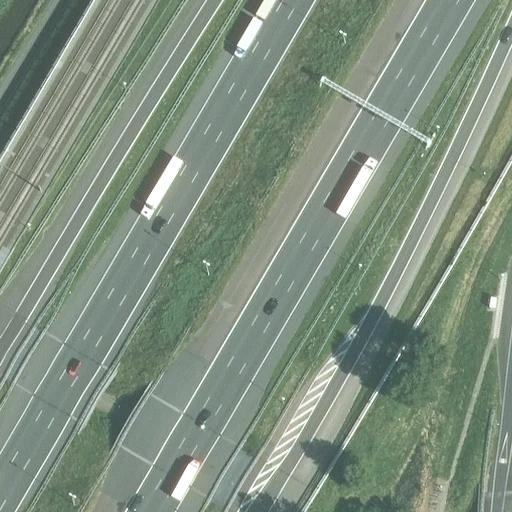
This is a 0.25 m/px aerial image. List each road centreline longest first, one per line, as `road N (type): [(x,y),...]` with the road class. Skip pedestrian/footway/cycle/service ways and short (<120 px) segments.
road 1 (motorway): [(153,511),(452,0)]
road 2 (motorway): [(295,0),(0,504)]
road 3 (motorway): [(263,511),(366,339),(511,25)]
road 4 (motorway): [(219,0),(0,358)]
